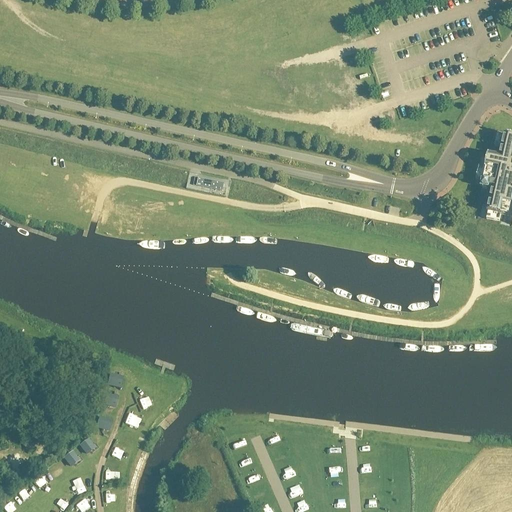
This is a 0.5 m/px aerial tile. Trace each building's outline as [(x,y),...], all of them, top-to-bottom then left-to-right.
[(511,137),(505,136),(500,158),(488,155),(488,156),(485,170),(486,170),(483,180),(482,180),(481,187),(480,188),(489,190),(489,189),(492,190),(487,213),(502,216),(502,215),(511,217),(511,137)] [(199,179),(197,187),(222,192),(224,184),(199,179)] [(378,206),(381,195),(374,193),(371,204),(378,206)] [(121,385),(115,383),(117,377),(110,375),(106,387),(119,391),(121,385)] [(110,404),(112,398),(105,396),(101,408),(115,411),(116,405),(110,404)] [(96,430),(103,432),(104,428),(110,430),(112,422),(99,418),(96,430)] [(47,432),(41,426),(31,436),(37,442),(47,432)] [(203,443),(205,451),(217,448),(216,440),(203,443)] [(32,453),(40,447),(35,441),(27,447),(32,453)] [(81,447),(87,454),(91,451),(89,449),(93,446),(88,441),(81,447)] [(65,459),(71,467),(75,463),(73,461),(77,458),(73,453),(65,459)] [(123,478),(133,478),(134,464),(124,464),(123,478)] [(52,474),(60,483),(68,475),(61,467),(52,474)] [(45,479),(37,486),(43,494),(52,487),(45,479)] [(182,481),(180,488),(188,491),(190,484),(182,481)] [(240,490),(232,493),(235,504),(244,501),(240,490)] [(119,492),(110,493),(113,507),(121,506),(119,492)]
